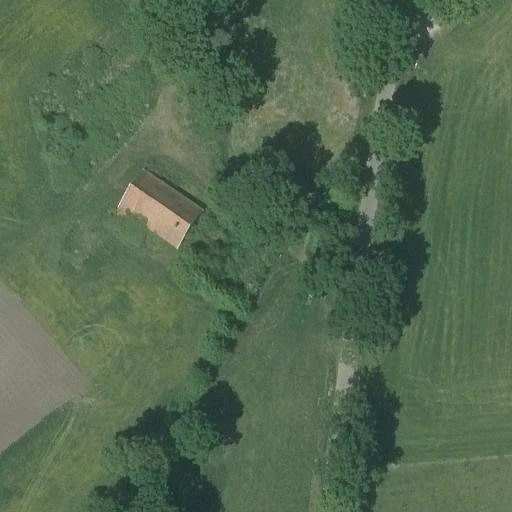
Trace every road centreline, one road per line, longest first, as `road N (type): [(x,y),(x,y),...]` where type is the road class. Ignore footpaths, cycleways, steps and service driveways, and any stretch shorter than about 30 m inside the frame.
road 1 (unclassified): [(325,511),(382,108),(406,0)]
road 2 (unknown): [(382,108),(485,0)]
